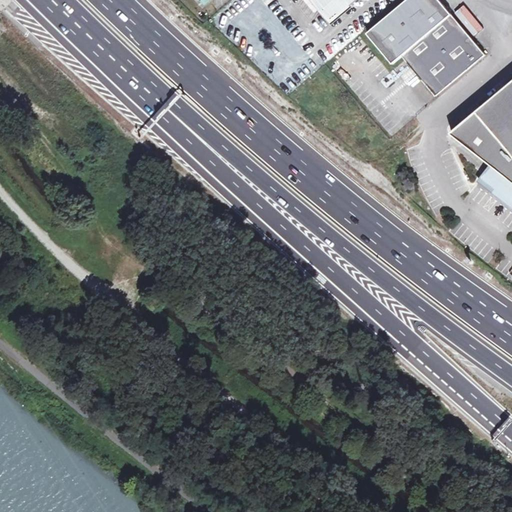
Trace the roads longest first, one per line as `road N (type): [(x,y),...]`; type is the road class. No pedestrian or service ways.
road 1 (track): [(475,511),(126,243),(0,84)]
road 2 (trunk): [(47,0),(131,92),(511,430)]
road 3 (motorway): [(52,0),(305,218),(511,377)]
road 4 (motorway): [(511,321),(123,0)]
road 5 (track): [(100,292),(370,511)]
road 6 (track): [(0,185),(60,258),(100,292)]
